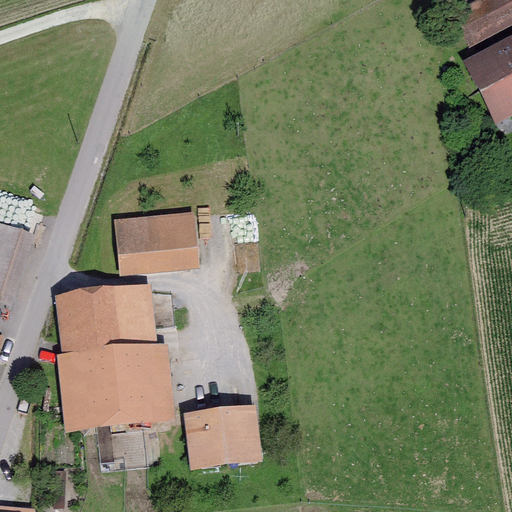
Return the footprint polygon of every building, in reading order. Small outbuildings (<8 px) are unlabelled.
[(511,0),(487,0),(476,6),(491,34),(511,22),(511,0)] [(456,17),(471,45),(491,34),(476,6),(456,17)] [(511,50),(472,72),(497,119),(511,110),(511,50)] [(192,218),(117,226),(120,261),(195,253),(192,218)] [(0,300),(20,239),(0,232),(0,300)] [(82,423),(156,415),(143,293),(58,304),(63,343),(73,342),(82,423)] [(255,458),(250,416),(190,423),(196,465),(255,458)] [(54,510),(66,511),(66,474),(55,474),(54,510)]
